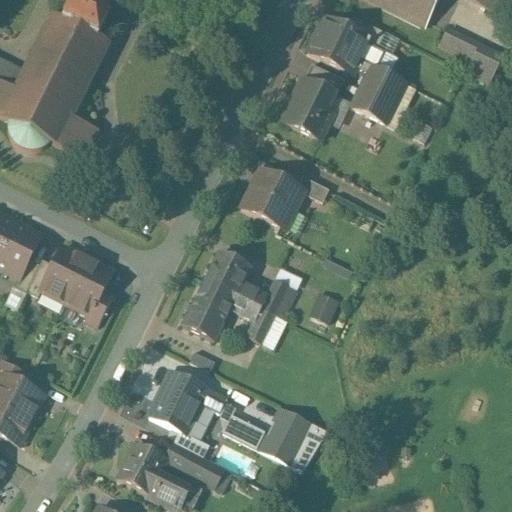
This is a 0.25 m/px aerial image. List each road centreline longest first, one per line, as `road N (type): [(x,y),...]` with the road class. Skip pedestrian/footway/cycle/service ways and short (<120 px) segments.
road 1 (residential): [(161,275),(297,0)]
road 2 (residential): [(30,511),(161,275)]
road 3 (residential): [(161,275),(0,192)]
